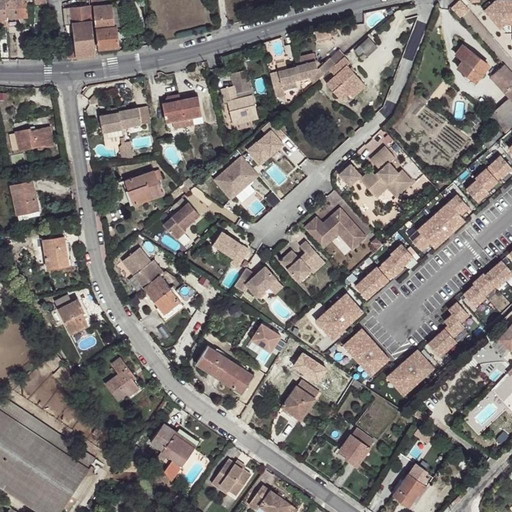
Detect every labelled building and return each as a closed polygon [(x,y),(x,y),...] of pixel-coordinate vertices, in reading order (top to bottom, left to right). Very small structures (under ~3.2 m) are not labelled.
[(4,0),(6,19),(18,18),(15,0),(4,0)] [(15,0),(18,18),(22,26),(28,25),(29,25),(26,0),(15,0)] [(91,0),(92,6),(93,6),(99,49),(119,47),(117,27),(115,27),(112,4),(104,5),(103,0),(91,0)] [(511,0),(504,0),(496,0),(487,8),(492,14),(489,16),(500,29),(505,25),(511,24),(511,0)] [(76,58),(96,55),(90,6),(63,8),(65,24),(72,23),(74,43),(75,48),(72,49),(67,49),(68,58),(76,58)] [(327,28),(315,31),(316,37),(329,34),(327,28)] [(489,64),(463,44),(456,54),(463,60),(458,67),(465,73),(463,76),(471,82),(473,79),(476,81),(489,64)] [(338,50),(329,58),(334,64),(343,56),(338,50)] [(345,57),(330,70),(335,75),(326,83),(341,100),(348,94),(362,82),(347,65),(350,63),(345,57)] [(315,60),(296,65),(296,66),(300,79),(308,77),(314,83),(335,64),(334,64),(329,58),(318,69),(315,60)] [(511,99),(511,73),(504,65),(490,77),(509,98),(511,100),(511,99)] [(280,78),(272,80),(276,97),(285,95),(283,90),(297,87),(296,85),(301,84),(300,79),(296,66),(278,71),(280,78)] [(233,124),(234,124),(251,120),(258,118),(252,95),(238,98),(237,93),(251,89),(246,69),(230,73),(233,86),(221,88),(224,102),(227,101),(233,124)] [(278,71),(270,73),(272,80),(280,78),(278,71)] [(362,82),(348,94),(352,98),(366,86),(362,82)] [(96,93),(89,100),(89,104),(97,103),(96,93)] [(168,102),(180,100),(179,94),(167,96),(168,102)] [(198,96),(180,100),(185,126),(194,124),(192,117),(202,115),(198,96)] [(494,111),(510,129),(511,127),(511,101),(511,100),(509,98),(494,111)] [(174,128),(185,126),(180,100),(168,102),(162,103),(166,122),(172,121),(174,128)] [(267,106),(269,115),(277,113),(275,104),(267,106)] [(125,105),(118,106),(118,107),(122,127),(141,124),(139,108),(136,108),(126,110),(126,108),(125,105)] [(148,106),(139,108),(141,124),(151,122),(148,106)] [(103,114),(99,115),(102,132),(122,129),(122,127),(118,107),(111,108),(111,111),(112,113),(103,114)] [(202,115),(192,117),(194,124),(203,122),(202,115)] [(251,120),(234,124),(235,129),(252,125),(251,120)] [(30,128),(15,131),(19,150),(46,144),(46,146),(54,144),(50,126),(35,130),(31,130),(30,128)] [(488,136),(482,141),(487,148),(503,135),(499,131),(490,139),(488,136)] [(125,145),(127,158),(133,157),(129,135),(123,136),(123,137),(125,145)] [(370,169),(360,179),(374,195),(387,183),(396,192),(402,186),(404,189),(413,181),(402,169),(398,172),(389,162),(395,157),(385,146),(371,159),(380,170),(375,174),(370,169)] [(476,179),(466,188),(477,201),(488,191),(487,190),(498,180),(497,179),(500,177),(501,177),(511,167),(500,154),(489,164),(490,165),(487,168),(486,167),(475,177),(476,179)] [(242,156),(215,179),(231,198),(258,174),(242,156)] [(342,165),(336,171),(349,185),(361,175),(350,163),(345,168),(342,165)] [(158,169),(125,180),(128,190),(126,191),(130,204),(133,203),(134,204),(162,194),(157,180),(162,178),(158,169)] [(183,183),(184,183),(188,188),(194,184),(189,178),(183,183)] [(11,184),(17,215),(18,215),(39,210),(38,207),(32,179),(11,184)] [(188,188),(184,183),(180,186),(187,193),(190,190),(188,188)] [(387,183),(374,195),(376,197),(387,187),(396,197),(404,189),(402,186),(396,192),(387,183)] [(457,193),(408,236),(421,250),(430,242),(434,247),(440,242),(435,236),(440,232),(445,237),(453,230),(448,225),(453,220),(458,226),(465,220),(460,215),(469,207),(457,193)] [(181,198),(172,206),(177,212),(163,224),(177,239),(185,231),(183,229),(199,215),(188,202),(186,204),(181,198)] [(39,210),(18,215),(19,219),(44,214),(42,206),(38,207),(39,210)] [(343,211),(340,208),(335,212),(339,216),(343,211)] [(304,227),(315,239),(325,231),(330,237),(337,231),(339,234),(352,249),(366,237),(343,211),(339,216),(335,212),(322,223),(316,216),(304,227)] [(453,220),(448,225),(453,230),(458,226),(453,220)] [(249,249),(221,231),(213,244),(233,257),(230,262),(238,266),(249,249)] [(325,231),(315,239),(323,248),(339,234),(337,231),(330,237),(325,231)] [(440,232),(435,236),(440,242),(445,237),(440,232)] [(48,238),(43,239),(47,269),(57,267),(66,266),(64,252),(67,252),(64,235),(48,238)] [(377,237),(371,243),(377,249),(383,244),(377,237)] [(292,259),(296,255),(292,250),(280,260),(299,281),(310,270),(317,264),(312,259),(318,254),(306,240),(300,246),(306,252),(299,258),(294,262),(292,259)] [(376,265),(355,285),(366,298),(391,275),(392,276),(403,267),(402,265),(413,256),(401,243),(390,253),(391,254),(380,263),(381,264),(378,267),(376,265)] [(122,261),(144,288),(160,275),(164,272),(158,265),(156,267),(151,262),(140,248),(122,261)] [(67,252),(64,252),(66,266),(57,267),(58,270),(72,267),(70,252),(67,252)] [(317,264),(310,270),(312,273),(325,262),(318,254),(312,259),(317,264)] [(511,271),(501,260),(485,274),(483,273),(473,282),(474,284),(463,293),(475,307),(486,297),(484,295),(495,286),(497,288),(511,274),(511,271)] [(246,268),(234,285),(242,290),(246,285),(248,286),(257,297),(268,287),(277,279),(265,265),(255,274),(246,268)] [(160,275),(144,288),(158,307),(156,309),(161,316),(180,301),(181,301),(160,275)] [(277,279),(268,287),(275,294),(283,287),(277,279)] [(346,292),(316,320),(332,339),(338,333),(334,328),(339,323),(344,329),(351,322),(346,317),(352,312),(356,317),(363,311),(346,292)] [(70,333),(87,325),(81,314),(85,312),(77,298),(71,301),(68,294),(54,301),(70,333)] [(180,301),(161,316),(166,321),(184,307),(180,301)] [(448,325),(428,343),(440,357),(457,342),(453,338),(465,327),(461,323),(469,315),(457,301),(449,309),(453,314),(444,321),(448,325)] [(81,314),(87,325),(90,323),(85,312),(81,314)] [(352,312),(346,317),(351,322),(356,317),(352,312)] [(44,320),(40,322),(45,331),(49,329),(44,320)] [(511,322),(498,338),(510,350),(511,348),(511,322)] [(281,335),(262,323),(251,339),(263,347),(264,346),(271,351),(281,335)] [(339,323),(334,328),(338,333),(344,329),(339,323)] [(362,328),(343,345),(349,351),(354,347),(359,352),(354,357),(360,364),(366,359),(371,365),(365,369),(370,375),(389,359),(362,328)] [(208,345),(197,361),(206,366),(204,369),(234,388),(233,389),(242,394),(254,375),(247,370),(243,368),(208,345)] [(354,357),(359,352),(354,347),(349,351),(354,357)] [(418,349),(387,376),(404,395),(410,389),(406,384),(411,379),(416,384),(423,378),(418,372),(424,368),(429,373),(434,368),(418,349)] [(306,358),(304,361),(313,367),(318,360),(312,356),(310,360),(306,358)] [(111,364),(118,373),(105,383),(118,400),(127,394),(137,386),(133,380),(130,376),(133,374),(120,357),(111,364)] [(366,359),(360,364),(365,369),(371,365),(366,359)] [(206,366),(197,361),(196,363),(204,369),(206,366)] [(305,374),(302,378),(306,380),(314,368),(313,367),(304,361),(302,364),(306,367),(302,372),(305,374)] [(424,368),(418,372),(423,378),(429,373),(424,368)] [(301,379),(296,385),(315,399),(320,392),(301,379)] [(362,384),(355,379),(352,383),(359,388),(362,384)] [(411,379),(406,384),(410,389),(416,384),(411,379)] [(296,385),(281,406),(288,411),(287,414),(291,417),(293,414),(296,410),(304,416),(315,399),(296,385)] [(137,386),(127,394),(129,396),(139,388),(137,386)] [(70,427),(79,415),(70,408),(76,401),(59,388),(44,407),(70,427)] [(0,399),(0,485),(40,511),(68,511),(77,499),(78,499),(95,473),(92,471),(94,467),(98,470),(101,466),(94,461),(93,462),(0,399)] [(296,410),(293,414),(301,420),(304,416),(296,410)] [(417,411),(414,415),(425,423),(429,418),(418,410),(417,411)] [(415,418),(405,412),(401,417),(412,423),(415,418)] [(428,428),(417,420),(415,424),(425,432),(428,428)] [(194,447),(175,434),(176,431),(163,423),(150,441),(162,450),(158,457),(163,460),(167,454),(173,458),(164,471),(171,481),(194,447)] [(176,431),(175,434),(194,447),(199,441),(179,428),(176,431)] [(350,435),(340,450),(346,455),(349,456),(347,459),(357,465),(374,441),(356,428),(351,435),(350,435)] [(478,464),(467,456),(459,466),(470,474),(478,464)] [(228,459),(212,482),(218,487),(220,484),(229,490),(236,495),(251,474),(243,469),(234,463),(228,459)] [(236,460),(234,463),(243,469),(245,466),(236,460)] [(408,473),(392,495),(409,507),(418,494),(420,496),(427,486),(408,473)] [(220,484),(218,487),(227,493),(229,490),(220,484)] [(261,486),(249,504),(256,510),(259,505),(268,511),(296,511),(298,510),(290,504),(290,503),(284,499),(277,494),(270,489),(270,490),(269,492),(261,486)] [(182,496),(188,504),(191,499),(186,493),(182,496)]
